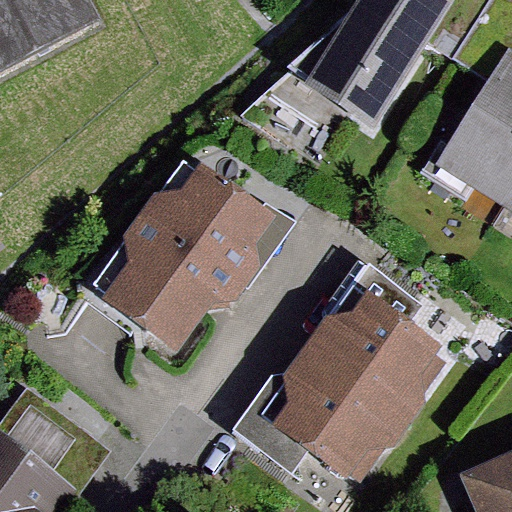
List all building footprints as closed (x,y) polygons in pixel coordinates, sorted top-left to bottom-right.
[(89,0),(0,0),(0,87),(106,32),(89,0)] [(428,56),(462,2),(458,0),(371,0),(314,91),(380,133),(428,56)] [(458,74),(502,3),(497,0),(463,0),(462,2),(428,56),(458,74)] [(511,8),(502,3),(458,74),(501,101),(511,82),(511,8)] [(506,225),(511,215),(511,82),(501,101),(445,187),(506,225)] [(202,163),(89,304),(170,367),(282,227),(202,163)] [(316,328),(301,350),(423,430),(434,413),(426,385),(448,349),(356,294),(339,321),(316,328)] [(423,430),(301,350),(281,381),(288,403),(264,441),(350,495),(378,451),(406,458),(423,430)] [(0,447),(0,511),(67,511),(75,501),(0,447)] [(511,511),(511,468),(486,479),(499,511),(511,511)]
